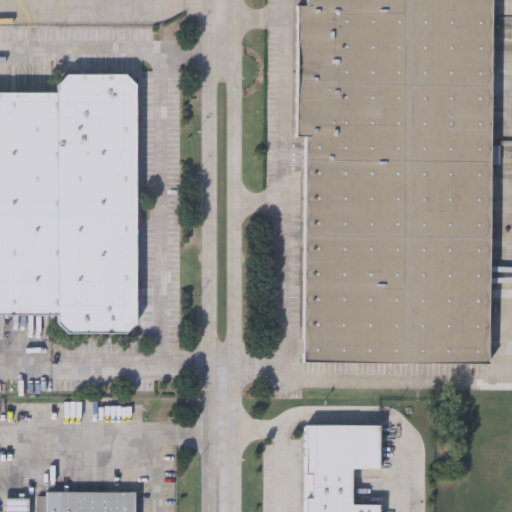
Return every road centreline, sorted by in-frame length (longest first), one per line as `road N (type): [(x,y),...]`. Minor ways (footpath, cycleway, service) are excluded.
road 1 (tertiary): [(209,0),(205,511)]
road 2 (tertiary): [(232,511),(232,0)]
